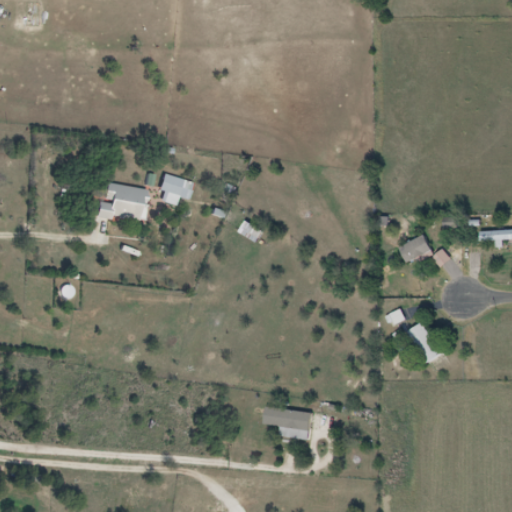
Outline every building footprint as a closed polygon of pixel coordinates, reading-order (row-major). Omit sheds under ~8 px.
[(106,183),(100,216),(171,228),(176,197),(190,200),(193,181),(164,176),(161,193),(106,183)] [(259,243),(266,232),(249,222),(242,232),(259,243)] [(511,232),(481,232),(481,243),(511,243),(511,232)] [(401,248),(408,264),(434,251),(426,235),(401,248)] [(427,365),(444,356),(427,323),(410,332),(427,365)] [(313,441),(317,413),(269,407),(267,425),(285,427),(284,437),(313,441)]
